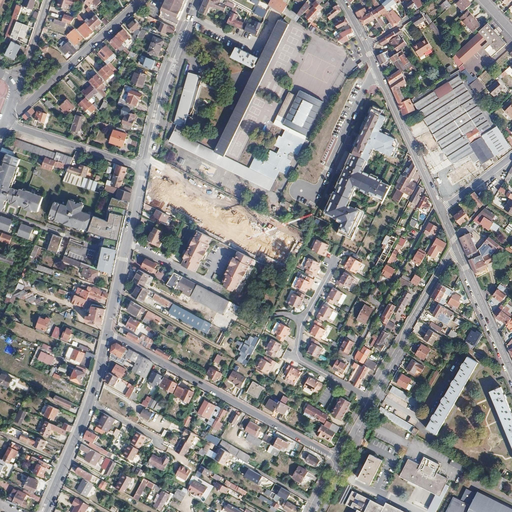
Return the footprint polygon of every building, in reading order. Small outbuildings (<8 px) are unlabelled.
[(25,0),(23,6),(32,10),(35,0),(25,0)] [(74,6),(76,0),(59,0),(58,6),(67,10),(69,4),(74,6)] [(184,6),(169,0),(166,0),(164,6),(168,7),(167,9),(165,13),(178,18),(177,20),(178,20),(184,6)] [(204,0),(199,12),(207,15),(210,9),(212,7),(216,9),(217,8),(224,11),(224,10),(227,12),(226,16),(230,17),(232,12),(233,9),(219,3),(210,0),(204,0)] [(210,0),(219,3),(233,9),(235,5),(228,2),(228,3),(227,3),(226,4),(224,3),(225,1),(222,0),(210,0)] [(271,0),(269,5),(270,6),(283,13),(286,7),(287,6),(276,0),(271,0)] [(386,0),(382,4),(383,5),(387,10),(390,7),(396,2),(398,1),(397,0),(386,0)] [(423,5),(419,0),(412,0),(413,0),(409,3),(407,4),(408,11),(416,5),(418,8),(423,5)] [(466,1),(466,0),(460,0),(456,4),(463,12),(470,5),(466,1)] [(312,23),(313,21),(318,16),(317,14),(323,7),(317,2),(316,1),(313,4),(313,5),(315,6),(311,10),(309,9),(306,12),(307,14),(305,16),(312,23)] [(8,44),(23,7),(20,6),(20,4),(17,3),(14,10),(16,10),(4,42),(8,43),(8,44)] [(306,3),(301,9),(299,12),(297,14),(297,15),(301,17),(306,12),(309,9),(311,6),(306,3)] [(342,11),(338,4),(333,8),(334,9),(327,15),(330,20),(342,11)] [(376,18),(377,17),(382,14),(383,17),(386,16),(390,22),(387,24),(391,29),(399,24),(398,23),(387,10),(383,5),(381,6),(373,11),(372,12),(376,18)] [(264,18),(267,12),(257,6),(254,13),(264,18)] [(286,7),(283,13),(290,18),(293,12),(286,7)] [(356,13),(360,19),(372,12),(373,11),(371,7),(365,10),(364,8),(356,13)] [(398,23),(402,19),(394,11),(392,10),(390,7),(387,10),(398,23)] [(423,28),(429,24),(420,11),(415,15),(416,16),(411,20),(412,20),(417,28),(419,27),(418,25),(420,24),(423,28)] [(460,19),(467,26),(475,18),(468,11),(460,19)] [(232,12),(230,17),(227,23),(233,26),(236,20),(238,15),(235,14),(232,12)] [(372,12),(360,19),(362,23),(363,26),(376,18),(372,12)] [(85,38),(93,31),(85,21),(78,13),(76,17),(83,25),(78,30),(85,38)] [(65,15),(63,21),(67,23),(71,24),(74,18),(65,15)] [(93,31),(103,22),(96,15),(90,21),(88,19),(85,21),(93,31)] [(378,21),(382,27),(385,25),(380,18),(379,19),(377,17),(376,18),(378,21)] [(176,28),(153,18),(151,20),(162,25),(159,31),(166,35),(167,31),(173,34),(176,28)] [(338,29),(349,23),(345,18),(334,24),(338,29)] [(475,18),(467,26),(473,32),(481,25),(475,18)] [(135,34),(133,36),(136,40),(137,38),(142,29),(142,28),(135,20),(128,26),(135,34)] [(215,152),(180,135),(174,132),(169,141),(270,191),(275,181),(249,168),(225,156),(289,25),(279,20),(215,152)] [(248,22),(245,30),(257,35),(262,23),(256,20),(254,24),(248,22)] [(384,31),(382,27),(378,21),(375,23),(376,25),(379,29),(380,31),(380,30),(382,33),(384,31)] [(430,26),(437,36),(441,33),(433,23),(430,26)] [(480,33),(452,58),(459,68),(462,66),(482,47),(492,57),(506,44),(488,23),(479,32),(480,33)] [(83,38),(75,29),(67,36),(75,45),(83,38)] [(124,29),(116,36),(123,43),(130,37),(124,29)] [(146,31),(142,29),(137,38),(143,40),(146,31)] [(344,37),(353,32),(352,29),(346,31),(346,30),(340,33),(344,37)] [(393,31),(385,37),(388,41),(390,41),(396,36),(393,31)] [(353,40),(357,38),(353,32),(344,37),(339,41),(343,45),(353,40)] [(398,51),(407,44),(402,38),(401,39),(399,35),(396,36),(390,41),(398,51)] [(130,51),(123,44),(122,44),(115,37),(110,42),(117,50),(118,49),(119,50),(121,48),(123,50),(123,49),(128,54),(130,51)] [(164,41),(154,37),(148,53),(158,56),(164,41)] [(424,53),(432,48),(426,39),(419,44),(419,43),(413,47),(419,56),(423,53),(424,53)] [(68,49),(70,51),(73,55),(78,52),(74,47),(69,41),(66,44),(63,47),(66,51),(68,49)] [(13,42),(11,45),(6,55),(14,60),(21,46),(13,42)] [(3,54),(6,55),(11,45),(8,44),(8,43),(3,54)] [(106,46),(98,54),(104,61),(113,53),(106,46)] [(253,68),(258,58),(236,47),(232,57),(253,68)] [(383,53),(377,56),(381,64),(385,62),(387,61),(389,60),(391,58),(391,57),(395,54),(393,50),(388,53),(387,51),(383,53)] [(405,65),(410,62),(406,57),(404,53),(402,55),(400,51),(395,54),(391,57),(391,58),(397,67),(403,64),(405,65)] [(414,68),(416,67),(408,55),(406,57),(410,62),(414,68)] [(155,61),(147,58),(144,66),(152,69),(155,61)] [(400,70),(402,72),(407,69),(408,70),(410,69),(411,71),(414,69),(414,68),(410,62),(405,65),(403,64),(397,67),(399,70),(400,70)] [(114,73),(107,65),(99,72),(106,80),(114,73)] [(473,82),(462,66),(459,68),(460,70),(462,73),(470,84),(473,82)] [(400,70),(399,70),(387,78),(390,85),(403,76),(404,76),(402,72),(400,70)] [(482,136),(497,126),(498,126),(482,102),(462,74),(462,73),(460,70),(412,99),(414,104),(424,120),(431,131),(438,142),(459,128),(473,151),(482,164),(491,159),(494,163),(498,160),(496,156),(495,156),(482,136)] [(147,75),(136,71),(131,83),(143,88),(147,75)] [(176,125),(183,126),(184,127),(187,116),(190,115),(191,115),(201,81),(201,79),(200,78),(199,76),(199,75),(189,73),(174,124),(176,125)] [(97,89),(101,84),(104,82),(97,74),(90,81),(97,89)] [(409,87),(403,76),(390,85),(391,87),(393,91),(399,87),(400,90),(405,89),(409,87)] [(470,84),(477,95),(479,93),(485,88),(478,78),(473,82),(470,84)] [(75,85),(70,79),(67,82),(72,88),(75,85)] [(494,97),(503,88),(497,82),(488,90),(494,97)] [(82,92),(90,100),(99,92),(98,92),(96,89),(92,85),(85,91),(84,89),(82,92)] [(393,91),(404,114),(414,109),(409,98),(408,99),(406,97),(404,98),(401,90),(400,90),(399,87),(393,91)] [(124,101),(122,106),(134,110),(139,100),(140,100),(142,94),(131,90),(127,102),(124,101)] [(285,130),(305,139),(323,102),(300,90),(297,96),(289,92),(278,115),(286,119),(281,128),(285,130)] [(96,108),(93,104),(92,104),(86,98),(79,104),(85,111),(91,105),(95,109),(96,108)] [(68,99),(60,106),(63,110),(62,110),(65,113),(66,112),(67,114),(75,108),(68,99)] [(108,101),(105,100),(100,109),(103,110),(108,101)] [(48,101),(44,103),(50,110),(54,107),(48,101)] [(382,110),(372,106),(323,213),(342,222),(338,232),(351,238),(363,212),(346,205),(354,187),(384,201),(391,185),(363,170),(375,147),(394,157),(398,148),(394,137),(378,130),(384,115),(380,114),(382,110)] [(35,111),(31,107),(24,114),(28,117),(35,111)] [(47,114),(38,111),(35,119),(44,122),(47,114)] [(127,112),(120,128),(130,132),(136,115),(127,112)] [(83,117),(76,115),(71,130),(78,132),(78,131),(81,122),(83,117)] [(176,125),(174,132),(180,135),(183,126),(176,125)] [(495,156),(496,156),(510,147),(497,126),(482,136),(495,156)] [(448,158),(453,164),(473,151),(459,128),(438,142),(448,158)] [(114,130),(110,142),(123,146),(127,135),(114,130)] [(305,139),(285,130),(282,137),(279,135),(274,146),(279,148),(277,153),(270,150),(265,162),(254,156),(249,168),(275,181),(280,171),(288,175),(292,165),(290,164),(294,154),(297,155),(305,139)] [(16,139),(14,146),(58,162),(70,166),(73,158),(57,152),(56,154),(16,139)] [(20,159),(7,154),(4,162),(3,162),(0,171),(0,209),(3,211),(7,200),(6,200),(7,195),(9,196),(12,197),(15,198),(14,200),(21,203),(22,201),(28,203),(27,205),(34,207),(35,205),(40,207),(45,192),(28,186),(28,187),(22,184),(21,186),(13,183),(12,183),(13,179),(15,179),(19,168),(17,167),(20,159)] [(46,158),(42,167),(52,171),(55,162),(46,158)] [(396,208),(405,192),(413,177),(417,169),(412,158),(409,161),(411,165),(409,169),(410,169),(405,176),(404,175),(397,188),(398,189),(392,199),(395,201),(393,205),(396,208)] [(70,166),(58,162),(57,166),(62,169),(63,167),(66,168),(65,171),(67,172),(69,166),(70,166)] [(78,169),(69,166),(67,172),(85,178),(88,167),(80,164),(78,169)] [(117,165),(116,169),(114,175),(124,178),(127,168),(117,165)] [(183,181),(186,173),(167,166),(164,175),(183,181)] [(63,181),(81,187),(83,181),(85,182),(86,178),(67,172),(63,181)] [(114,175),(110,174),(108,180),(112,181),(112,182),(111,185),(120,188),(124,178),(114,175)] [(164,176),(160,184),(176,191),(180,183),(164,176)] [(411,195),(417,183),(413,181),(415,177),(413,177),(405,192),(411,195)] [(124,190),(106,184),(105,186),(104,186),(103,188),(105,189),(104,190),(117,194),(130,198),(132,193),(124,190)] [(423,189),(418,186),(413,195),(418,198),(423,189)] [(213,187),(210,192),(216,195),(219,190),(213,187)] [(511,193),(501,187),(499,191),(511,199),(511,193)] [(159,200),(172,206),(177,196),(164,190),(159,200)] [(477,204),(480,208),(484,204),(475,192),(470,195),(477,204)] [(128,202),(129,203),(130,198),(117,194),(116,199),(128,202)] [(198,205),(200,199),(187,195),(185,203),(189,204),(190,202),(198,205)] [(424,196),(418,207),(427,212),(430,206),(426,203),(428,199),(424,196)] [(126,209),(128,202),(116,199),(113,198),(110,206),(107,220),(94,216),(82,212),(84,205),(79,203),(79,205),(76,204),(77,203),(71,201),(69,207),(57,203),(51,217),(58,219),(61,221),(60,222),(66,224),(67,224),(73,226),(82,229),(83,228),(90,230),(89,232),(103,236),(101,248),(96,268),(113,274),(117,256),(116,255),(117,253),(117,249),(119,250),(122,235),(122,232),(121,232),(122,227),(124,228),(128,209),(126,209)] [(498,216),(485,208),(479,214),(482,215),(484,217),(485,218),(492,221),(494,218),(496,219),(498,216)] [(167,219),(169,216),(158,210),(154,217),(165,223),(166,223),(167,219)] [(466,222),(470,219),(463,210),(454,216),(461,225),(466,221),(466,222)] [(2,216),(0,220),(0,227),(9,231),(13,220),(2,216)] [(493,221),(492,221),(485,218),(484,217),(480,222),(488,230),(490,228),(495,231),(499,226),(498,225),(496,223),(493,221)] [(411,218),(408,224),(415,228),(418,222),(411,218)] [(509,233),(511,228),(511,222),(511,224),(509,223),(506,227),(500,223),(498,225),(499,226),(509,233)] [(439,228),(429,223),(424,233),(429,235),(430,232),(435,234),(439,228)] [(34,228),(22,224),(18,234),(30,239),(34,228)] [(172,232),(157,225),(152,233),(152,232),(147,241),(148,242),(146,245),(155,249),(156,246),(159,248),(162,243),(159,241),(163,233),(167,234),(166,236),(176,241),(178,236),(178,235),(172,232)] [(411,229),(409,228),(407,227),(405,231),(402,235),(388,263),(391,265),(394,260),(395,257),(400,248),(402,248),(406,240),(411,229)] [(405,231),(397,227),(396,229),(399,231),(398,232),(402,235),(405,231)] [(195,237),(194,238),(209,246),(210,245),(209,244),(213,238),(199,231),(197,235),(198,235),(197,238),(195,237)] [(0,232),(0,240),(9,244),(12,237),(0,232)] [(52,233),(46,249),(57,253),(63,238),(52,233)] [(464,249),(474,244),(471,238),(473,237),(472,233),(471,234),(470,233),(465,235),(465,233),(460,236),(461,237),(460,238),(464,249)] [(384,244),(382,247),(385,249),(380,257),(377,255),(374,254),(370,261),(376,264),(366,283),(369,285),(379,267),(381,268),(384,261),(385,262),(397,238),(392,235),(391,238),(387,235),(382,243),(384,244)] [(481,247),(478,249),(481,255),(483,257),(490,253),(491,256),(495,251),(499,246),(489,237),(481,247)] [(209,246),(194,238),(192,242),(207,250),(209,246)] [(432,246),(428,252),(428,253),(427,254),(435,258),(439,251),(442,252),(446,244),(437,238),(432,246)] [(312,250),(324,256),(328,245),(317,240),(312,250)] [(206,252),(207,250),(192,242),(191,244),(192,244),(188,251),(184,258),(185,258),(182,265),(196,272),(198,267),(201,262),(200,261),(201,259),(202,260),(206,252)] [(464,249),(467,256),(477,251),(474,244),(464,249)] [(35,245),(29,261),(33,262),(39,246),(35,245)] [(500,255),(505,250),(504,249),(499,246),(495,251),(500,255)] [(424,251),(419,248),(412,261),(415,263),(419,265),(425,255),(423,253),(424,251)] [(251,263),(253,259),(238,251),(235,258),(234,257),(233,258),(251,267),(251,266),(250,265),(251,263)] [(486,262),(491,256),(490,253),(483,257),(486,262)] [(14,259),(1,254),(0,257),(0,260),(12,265),(14,259)] [(494,261),(491,256),(486,262),(483,257),(481,255),(469,260),(471,264),(470,264),(475,274),(484,269),(488,267),(487,264),(494,261)] [(89,269),(88,273),(86,276),(85,279),(94,283),(99,271),(89,268),(90,266),(64,256),(62,260),(89,269)] [(344,267),(356,273),(361,263),(350,257),(344,267)] [(251,267),(233,258),(231,262),(249,271),(251,267)] [(316,269),(317,266),(319,263),(308,258),(304,267),(309,270),(308,274),(315,277),(318,270),(316,269)] [(155,274),(157,270),(155,269),(157,265),(146,259),(141,267),(152,273),(153,272),(155,274)] [(244,280),(249,271),(231,262),(225,275),(227,276),(225,279),(223,283),(225,284),(224,287),(233,291),(234,288),(237,290),(241,282),(240,282),(242,279),(244,280)] [(54,270),(39,264),(37,268),(52,274),(54,270)] [(395,270),(387,265),(382,274),(391,278),(395,270)] [(136,277),(150,285),(154,277),(139,270),(136,277)] [(335,284),(342,288),(344,284),(350,287),(355,278),(344,272),(342,275),(341,278),(339,277),(335,284)] [(176,287),(183,277),(175,273),(167,284),(175,289),(176,287)] [(411,282),(418,286),(422,278),(415,274),(411,282)] [(22,276),(26,286),(31,286),(28,278),(27,277),(22,276)] [(148,289),(150,285),(136,277),(133,282),(137,284),(148,289)] [(189,297),(196,284),(183,277),(176,287),(186,292),(184,294),(189,297)] [(305,292),(307,288),(308,286),(310,287),(314,280),(306,277),(305,280),(299,277),(295,287),(305,292)] [(398,282),(408,288),(408,287),(410,283),(408,282),(405,280),(401,278),(398,282)] [(39,282),(33,280),(37,289),(41,290),(44,291),(39,282)] [(440,283),(437,288),(445,293),(448,288),(440,283)] [(80,288),(106,297),(108,298),(109,294),(100,291),(100,290),(92,287),(92,288),(82,284),(80,288)] [(150,290),(148,289),(137,284),(133,291),(146,298),(150,290)] [(230,302),(197,285),(190,298),(223,315),(224,312),(226,308),(230,302)] [(71,293),(72,294),(91,301),(93,301),(94,299),(100,301),(101,298),(105,299),(106,297),(80,288),(73,286),(71,293)] [(333,287),(325,301),(333,304),(335,301),(338,303),(343,293),(333,287)] [(437,288),(434,293),(442,298),(444,294),(445,293),(437,288)] [(19,298),(27,294),(25,289),(13,295),(16,297),(19,298)] [(501,302),(505,296),(497,290),(493,296),(501,302)] [(131,295),(143,302),(146,298),(133,291),(131,295)] [(299,308),(305,295),(298,291),(296,295),(293,294),(288,303),(299,308)] [(406,291),(394,311),(401,315),(412,295),(406,291)] [(28,298),(34,295),(32,292),(27,294),(19,298),(24,300),(28,298)] [(439,302),(439,304),(441,305),(444,299),(442,298),(434,293),(431,297),(439,302)] [(77,305),(77,304),(77,302),(85,305),(85,306),(88,307),(91,301),(72,294),(71,297),(74,299),(72,303),(77,305)] [(171,309),(173,303),(156,294),(153,299),(171,309)] [(367,301),(376,306),(379,302),(372,298),(374,295),(371,294),(367,301)] [(39,298),(36,300),(30,302),(36,305),(45,300),(43,297),(39,298)] [(458,302),(452,298),(448,303),(455,307),(458,302)] [(143,313),(146,309),(132,302),(130,301),(128,306),(129,307),(127,311),(137,316),(140,311),(143,313)] [(381,329),(384,330),(385,327),(386,326),(388,323),(389,321),(394,311),(397,306),(391,302),(381,319),(386,322),(381,329)] [(168,313),(200,330),(205,321),(186,310),(173,303),(171,309),(168,313)] [(448,303),(445,308),(448,310),(450,307),(452,308),(451,309),(455,311),(457,308),(455,307),(448,303)] [(324,304),(316,317),(323,321),(325,318),(328,319),(332,322),(337,312),(333,310),(324,304)] [(448,310),(445,308),(444,307),(441,305),(439,304),(432,315),(437,318),(440,313),(446,317),(447,315),(451,318),(454,313),(448,310)] [(357,319),(365,324),(373,309),(365,305),(357,319)] [(496,318),(504,307),(501,305),(493,315),(495,319),(496,318)] [(86,321),(102,325),(106,309),(92,306),(90,316),(87,316),(86,321)] [(501,320),(507,324),(511,318),(511,317),(511,314),(508,311),(510,309),(505,306),(504,307),(496,318),(500,321),(501,320)] [(159,325),(160,323),(146,315),(142,321),(151,326),(153,322),(159,325)] [(41,317),(39,321),(37,327),(46,331),(50,321),(49,321),(50,319),(47,317),(46,319),(41,317)] [(141,323),(131,317),(126,325),(127,326),(126,327),(135,332),(141,323)] [(315,320),(311,327),(313,328),(312,331),(310,334),(321,339),(326,330),(320,327),(322,324),(315,320)] [(205,321),(200,330),(206,334),(212,324),(205,321)] [(385,327),(389,329),(392,331),(395,325),(389,321),(388,323),(386,326),(385,327)] [(436,329),(441,332),(442,329),(431,322),(430,325),(436,329)] [(276,338),(283,342),(290,329),(280,323),(275,333),(277,335),(276,338)] [(171,340),(147,326),(145,329),(152,333),(160,338),(161,337),(170,342),(171,340)] [(64,331),(61,339),(64,340),(65,339),(68,340),(70,337),(73,338),(74,335),(71,334),(73,330),(67,328),(65,332),(64,331)] [(145,329),(140,338),(149,343),(151,345),(154,340),(150,338),(152,333),(145,329)] [(220,346),(227,332),(223,330),(216,343),(220,346)] [(438,335),(430,330),(424,339),(433,345),(438,335)] [(451,330),(448,336),(454,340),(458,334),(451,330)] [(378,340),(374,347),(382,351),(384,346),(382,345),(389,334),(387,333),(383,331),(380,337),(378,340)] [(466,342),(464,346),(472,351),(474,346),(475,347),(482,334),(477,331),(476,333),(472,331),(466,341),(466,342)] [(127,336),(147,347),(149,343),(140,338),(129,332),(127,336)] [(349,333),(347,338),(353,342),(356,336),(349,333)] [(378,336),(374,334),(372,337),(374,338),(371,345),(374,347),(378,340),(380,337),(378,336)] [(246,366),(260,339),(255,337),(254,339),(250,337),(248,341),(246,341),(244,344),(242,343),(239,351),(241,352),(240,353),(243,355),(241,358),(238,357),(236,361),(246,366)] [(339,351),(347,356),(354,343),(346,338),(339,351)] [(274,358),(282,345),(272,339),(266,349),(269,351),(267,354),(274,358)] [(318,345),(320,342),(313,339),(309,345),(311,347),(310,349),(308,352),(318,358),(324,349),(318,345)] [(52,352),(54,348),(44,343),(42,347),(52,352)] [(110,358),(123,366),(126,360),(122,357),(127,349),(117,343),(113,345),(110,358)] [(424,346),(422,345),(416,355),(425,360),(430,350),(431,348),(425,344),(424,346)] [(65,358),(79,365),(84,353),(70,347),(65,358)] [(171,355),(158,348),(156,352),(169,359),(171,355)] [(146,378),(153,363),(153,362),(130,349),(126,357),(132,360),(131,364),(134,366),(132,370),(141,376),(146,378)] [(55,357),(42,351),(38,359),(51,365),(55,357)] [(355,356),(355,358),(363,363),(367,356),(360,352),(359,355),(357,354),(355,356)] [(478,363),(468,357),(426,428),(437,434),(478,363)] [(265,373),(267,370),(268,367),(271,369),(274,362),(267,358),(265,361),(260,358),(255,367),(265,373)] [(369,368),(373,370),(376,364),(367,359),(364,365),(369,368)] [(347,366),(337,360),(333,368),(343,374),(347,366)] [(406,369),(408,370),(410,371),(409,373),(416,378),(417,376),(419,377),(425,367),(412,360),(406,369)] [(353,373),(357,376),(363,367),(355,362),(353,365),(352,367),(356,369),(353,373)] [(126,374),(124,373),(126,370),(116,364),(112,373),(121,378),(123,375),(124,376),(126,374)] [(363,367),(357,376),(353,382),(352,384),(357,387),(362,379),(369,368),(364,365),(363,366),(363,367)] [(296,383),(302,373),(289,366),(285,373),(288,375),(286,378),(296,383)] [(218,376),(220,378),(222,374),(211,367),(207,374),(211,376),(210,377),(215,381),(217,379),(218,376)] [(85,373),(75,369),(71,379),(81,383),(86,373),(85,373)] [(436,370),(428,386),(431,387),(439,372),(436,370)] [(160,384),(162,380),(161,379),(162,376),(153,371),(148,380),(151,382),(149,385),(153,387),(155,384),(157,385),(159,383),(160,384)] [(242,387),(246,378),(233,371),(228,380),(236,384),(235,386),(240,389),(241,386),(242,387)] [(0,382),(9,387),(13,378),(0,372),(0,382)] [(119,378),(110,373),(105,381),(114,386),(119,378)] [(401,374),(399,378),(401,379),(397,384),(409,391),(412,386),(409,384),(412,380),(401,374)] [(44,381),(53,385),(55,380),(46,376),(44,381)] [(177,384),(164,377),(162,380),(160,384),(159,386),(158,387),(162,389),(162,387),(173,393),(177,384)] [(313,393),(315,390),(318,391),(322,384),(309,377),(303,387),(313,393)] [(257,397),(263,387),(253,381),(247,391),(257,397)] [(136,387),(128,383),(126,386),(130,388),(126,396),(130,398),(133,391),(136,387)] [(71,393),(76,395),(78,390),(67,385),(64,389),(66,390),(65,392),(70,395),(71,393)] [(185,390),(178,386),(173,395),(189,402),(194,392),(186,388),(185,390)] [(415,399),(393,386),(390,392),(421,410),(424,404),(422,403),(415,399)] [(511,413),(501,387),(490,391),(511,445),(511,413)] [(138,394),(133,391),(130,398),(135,401),(138,394)] [(70,395),(65,392),(63,397),(75,402),(77,398),(75,397),(76,395),(71,393),(70,395)] [(72,403),(56,395),(54,400),(70,408),(72,403)] [(284,396),(281,401),(286,404),(289,398),(284,396)] [(331,414),(341,420),(351,403),(342,397),(331,414)] [(154,409),(158,402),(152,399),(148,405),(154,409)] [(284,415),(289,406),(286,404),(281,401),(280,401),(279,404),(270,399),(265,407),(274,412),(276,409),(278,410),(278,411),(284,415)] [(216,407),(209,403),(209,402),(206,400),(199,413),(209,419),(216,407)] [(162,405),(158,402),(154,409),(159,411),(162,405)] [(59,410),(49,405),(44,416),(54,420),(59,410)] [(324,422),(328,416),(309,405),(305,411),(324,422)] [(377,413),(385,418),(415,436),(418,431),(414,428),(415,427),(381,407),(377,413)] [(27,412),(20,409),(14,422),(21,425),(27,412)] [(145,409),(141,416),(145,418),(144,419),(148,422),(151,416),(153,418),(154,415),(152,414),(145,409)] [(227,412),(222,409),(216,421),(218,421),(215,425),(219,427),(221,423),(219,422),(223,416),(225,416),(227,412)] [(101,420),(98,427),(105,431),(108,432),(108,431),(115,419),(104,413),(100,420),(101,420)] [(230,422),(232,424),(235,425),(239,416),(234,414),(230,422)] [(163,428),(168,431),(173,421),(168,419),(167,421),(163,428)] [(62,428),(46,421),(40,434),(48,437),(52,429),(64,434),(66,430),(62,428)] [(249,433),(255,436),(260,428),(256,426),(256,425),(250,421),(245,430),(249,433)] [(324,425),(336,432),(337,433),(340,427),(333,423),(332,424),(326,421),(324,425)] [(65,423),(62,428),(66,430),(71,432),(73,426),(65,423)] [(331,441),(336,432),(324,425),(322,424),(316,435),(322,438),(323,436),(331,441)] [(104,435),(105,431),(98,427),(96,426),(95,430),(104,435)] [(186,429),(184,433),(186,434),(185,435),(183,439),(192,444),(197,435),(186,429)] [(97,435),(88,430),(84,438),(89,441),(93,443),(97,435)] [(146,437),(137,431),(131,442),(141,447),(146,437)] [(259,446),(263,440),(255,436),(249,433),(246,439),(259,446)] [(268,435),(266,434),(263,439),(271,444),(274,438),(271,436),(272,435),(269,433),(268,435)] [(22,435),(20,440),(42,450),(46,441),(39,437),(37,442),(22,435)] [(207,440),(217,444),(219,438),(209,435),(207,440)] [(185,456),(192,444),(183,439),(176,451),(185,456)] [(223,440),(219,446),(247,463),(251,456),(223,440)] [(274,447),(280,450),(282,446),(286,447),(287,448),(288,446),(278,440),(274,447)] [(110,457),(112,453),(108,451),(107,451),(101,447),(100,447),(93,443),(89,441),(87,444),(110,457)] [(95,465),(100,454),(82,444),(81,448),(89,453),(85,459),(95,465)] [(139,449),(129,444),(123,455),(132,461),(139,449)] [(280,451),(271,446),(268,451),(277,456),(280,451)] [(9,447),(2,460),(9,463),(12,458),(14,458),(18,451),(12,448),(9,447)] [(205,457),(207,452),(201,449),(198,453),(205,457)] [(290,456),(297,460),(299,457),(297,455),(298,454),(293,451),(290,456)] [(164,456),(163,460),(153,454),(149,462),(164,470),(170,459),(164,456)] [(383,460),(371,454),(358,478),(371,484),(383,460)] [(309,455),(306,461),(317,467),(320,461),(309,455)] [(42,477),(43,475),(48,464),(44,461),(33,456),(32,459),(34,460),(33,461),(35,463),(33,467),(30,466),(28,470),(42,477)] [(409,459),(400,476),(440,496),(446,485),(448,479),(437,473),(441,466),(424,457),(421,465),(409,459)] [(104,469),(106,470),(111,460),(106,458),(101,467),(104,469)] [(452,459),(450,464),(461,470),(463,465),(452,459)] [(116,463),(111,460),(106,470),(103,475),(109,478),(116,463)] [(210,471),(201,465),(199,468),(198,470),(201,472),(208,476),(210,471)] [(182,466),(176,475),(186,480),(191,471),(182,466)] [(299,466),(293,477),(302,482),(308,471),(299,466)] [(88,472),(78,467),(76,472),(85,477),(86,475),(88,472)] [(144,470),(138,467),(135,473),(141,476),(144,470)] [(261,484),(264,476),(248,470),(245,478),(261,484)] [(133,478),(125,474),(122,480),(120,479),(118,483),(127,488),(133,478)] [(39,481),(29,477),(25,487),(35,491),(38,486),(37,486),(39,481)] [(507,480),(501,477),(495,486),(501,490),(507,480)] [(147,483),(153,486),(154,484),(144,478),(134,498),(138,500),(142,493),(143,491),(147,483)] [(93,484),(84,479),(77,491),(86,496),(93,484)] [(105,487),(107,483),(104,481),(100,479),(98,482),(101,483),(98,487),(104,490),(105,487)] [(197,494),(202,497),(207,487),(193,480),(188,491),(193,493),(193,492),(197,494)] [(217,482),(215,486),(227,493),(229,489),(217,482)] [(232,483),(230,485),(230,486),(246,495),(247,492),(232,483)] [(436,511),(449,486),(446,485),(440,496),(436,494),(427,511),(429,511),(436,511)] [(288,499),(289,497),(292,492),(282,486),(277,495),(281,496),(281,495),(288,499)] [(18,491),(14,489),(9,499),(14,501),(13,501),(21,505),(27,494),(18,490),(18,491)] [(178,489),(175,494),(184,498),(186,493),(178,489)] [(278,501),(281,496),(277,495),(275,493),(267,489),(265,493),(278,501)] [(511,511),(511,509),(478,493),(477,494),(467,489),(461,501),(454,497),(446,511),(511,511)] [(163,491),(159,497),(156,503),(154,506),(161,510),(170,494),(163,491)] [(358,511),(357,511),(403,511),(387,504),(385,508),(353,491),(346,505),(358,511)] [(77,511),(81,511),(86,504),(73,497),(70,503),(73,505),(71,508),(77,511)] [(267,502),(272,505),(277,509),(279,505),(269,499),(267,502)] [(243,511),(223,501),(221,504),(228,509),(227,511),(229,511),(243,511)] [(295,511),(298,507),(288,502),(284,509),(290,511),(295,511)]
